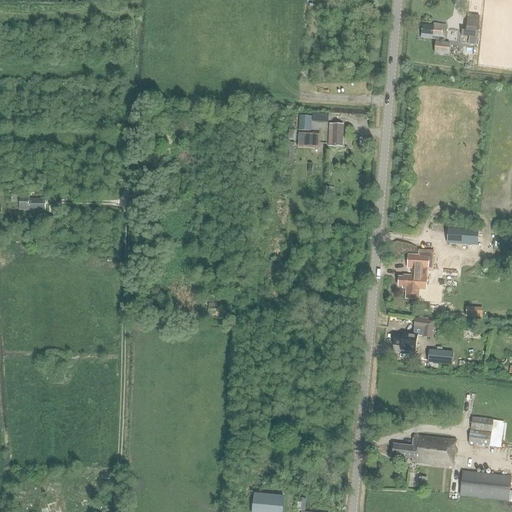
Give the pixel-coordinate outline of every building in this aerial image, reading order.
[(465,31),(462,30),(461,37),(477,38),(479,21),(467,20),(465,31)] [(420,38),(436,39),(434,54),(448,55),(449,44),(444,44),(446,26),(433,25),(433,27),(422,26),(420,38)] [(311,132),(312,117),(299,116),(298,131),(311,132)] [(331,146),(342,147),(343,126),(329,126),(329,135),(332,135),(331,146)] [(300,132),(300,145),(321,146),(322,133),(300,132)] [(20,195),(20,211),(45,211),(46,199),(33,199),(30,199),(30,196),(20,195)] [(448,229),(447,244),(478,246),(479,231),(448,229)] [(402,289),(407,289),(406,299),(418,300),(419,290),(426,290),(427,278),(422,278),(422,270),(427,270),(428,257),(408,256),(407,269),(412,269),(412,277),(403,276),(403,278),(399,278),(398,287),(403,287),(402,289)] [(461,286),(462,269),(436,268),(436,286),(461,286)] [(224,316),(224,307),(211,306),(211,315),(224,316)] [(486,317),(487,307),(469,306),(469,316),(486,317)] [(419,316),(417,327),(426,329),(425,335),(435,337),(438,320),(419,316)] [(414,351),(416,336),(405,334),(405,337),(395,335),(393,345),(401,347),(401,349),(414,351)] [(429,350),(428,362),(452,364),(453,352),(429,350)] [(470,431),(491,434),(493,420),(472,417),(470,431)] [(491,434),(470,431),(468,444),(489,447),(491,434)] [(453,466),(456,441),(414,436),(412,447),(394,445),(392,457),(412,459),(411,462),(451,466),(453,466)] [(460,496),(508,501),(511,477),(463,472),(460,496)] [(296,511),(301,511),(304,511),(306,498),(298,497),(296,511)]
